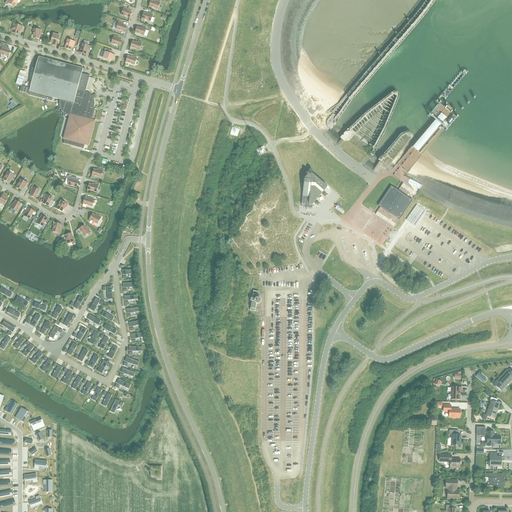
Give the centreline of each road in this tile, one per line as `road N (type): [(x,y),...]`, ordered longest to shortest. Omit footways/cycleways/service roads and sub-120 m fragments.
road 1 (unclassified): [(223,511),(161,348),(147,260),(158,163),(205,0)]
road 2 (unclassified): [(352,511),(363,438),(389,389),(433,359),(511,343)]
road 3 (unclassified): [(333,330),(387,359),(511,309)]
road 4 (unclassified): [(305,511),(333,330)]
road 5 (unclassified): [(354,299),(372,281),(410,299),(511,257)]
road 6 (residential): [(470,502),(470,373)]
